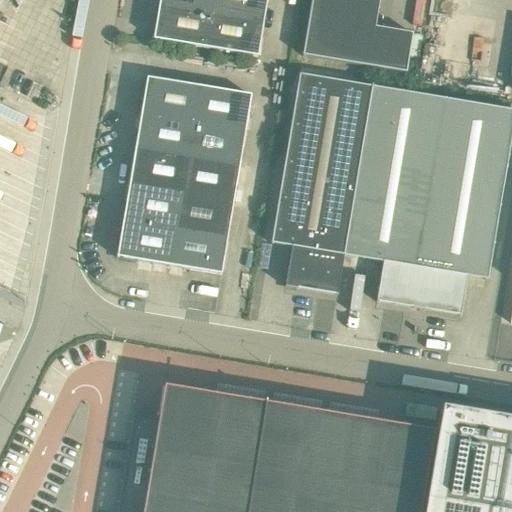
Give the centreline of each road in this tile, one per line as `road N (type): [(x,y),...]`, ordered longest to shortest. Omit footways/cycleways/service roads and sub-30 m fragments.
road 1 (unclassified): [(511,391),(51,312)]
road 2 (unclassified): [(51,312),(103,0)]
road 3 (unclassified): [(0,433),(51,312)]
